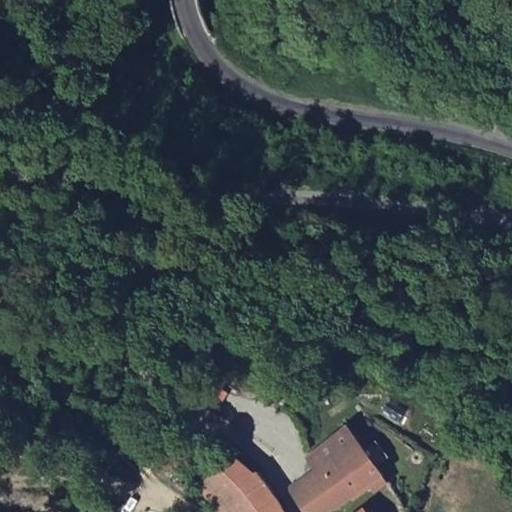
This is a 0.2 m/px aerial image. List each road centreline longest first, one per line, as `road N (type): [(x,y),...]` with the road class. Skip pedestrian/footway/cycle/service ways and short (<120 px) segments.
road 1 (unclassified): [(511,216),(170,201),(0,178)]
road 2 (unclassified): [(0,302),(46,322),(172,405),(237,430),(302,511)]
road 3 (secondary): [(190,0),(223,61),(264,91),(511,148)]
